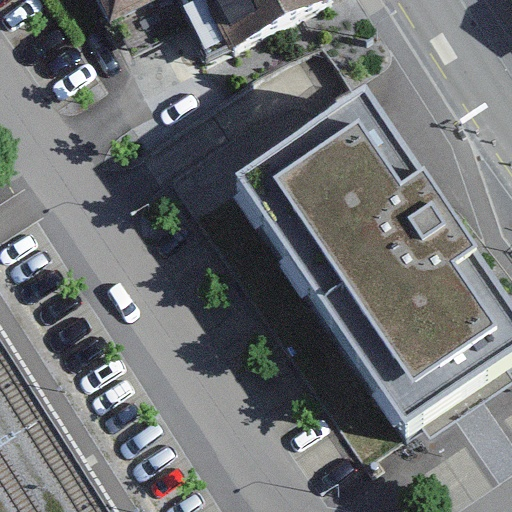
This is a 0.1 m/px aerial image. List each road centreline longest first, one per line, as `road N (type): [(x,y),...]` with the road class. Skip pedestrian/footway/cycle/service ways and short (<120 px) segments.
road 1 (residential): [(0,93),(279,498),(302,511)]
road 2 (secondary): [(426,0),(511,138)]
